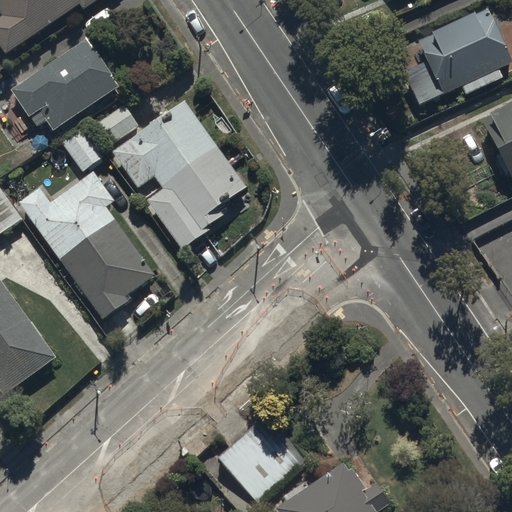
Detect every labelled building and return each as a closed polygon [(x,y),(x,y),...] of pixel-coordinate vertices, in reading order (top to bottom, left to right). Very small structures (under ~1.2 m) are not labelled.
[(102,0),(0,0),(0,11),(4,18),(0,20),(0,45),(7,57),(81,7),(84,12),(102,0)] [(511,65),(511,53),(492,10),(421,43),(446,97),(473,84),(477,93),(506,79),(502,70),(511,65)] [(122,88),(89,40),(12,92),(38,129),(48,122),(56,133),(122,88)] [(249,189),(186,102),(113,154),(140,191),(158,178),(166,189),(146,204),(182,254),(213,231),(211,229),(227,218),(221,210),(249,189)] [(126,107),(94,129),(108,149),(139,128),(126,107)] [(511,173),(511,107),(485,122),(511,173)] [(83,130),(63,145),(84,174),(104,159),(83,130)] [(42,190),(21,205),(106,322),(132,304),(128,298),(158,277),(109,210),(117,203),(96,174),(53,206),(42,190)] [(0,236),(24,220),(3,189),(0,190),(0,236)] [(0,390),(6,398),(58,359),(0,281),(0,390)] [(220,460),(259,506),(310,462),(270,416),(220,460)] [(383,511),(391,507),(376,483),(366,489),(354,471),(350,474),(345,465),(311,487),(306,480),(284,494),(290,502),(277,510),(278,511),(383,511)]
